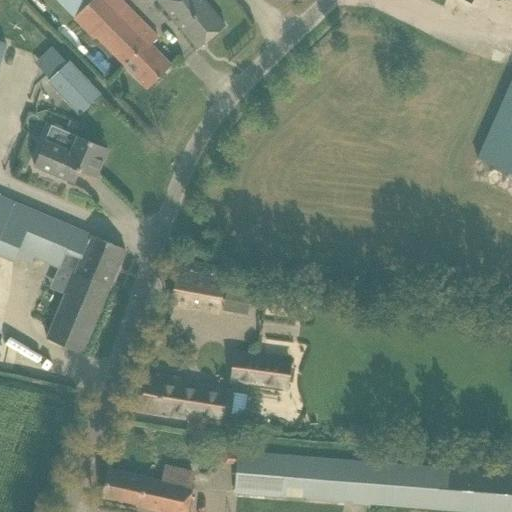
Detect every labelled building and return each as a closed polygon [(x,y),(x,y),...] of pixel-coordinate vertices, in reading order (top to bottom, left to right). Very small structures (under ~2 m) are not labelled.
[(157,38),(118,0),(56,0),(73,17),(72,18),(92,38),(95,37),(147,89),(171,66),(150,45),(157,38)] [(149,0),(152,3),(155,0),(196,49),(226,25),(204,0),(149,0)] [(99,95),(69,63),(49,82),(79,114),(99,95)] [(511,74),(475,157),(511,173),(511,74)] [(33,166),(67,181),(72,168),(95,178),(107,149),(76,136),(71,149),(44,138),(33,166)] [(0,195),(0,254),(12,260),(14,257),(30,264),(33,257),(59,268),(65,255),(77,261),(44,339),(63,347),(82,354),(110,288),(109,287),(125,250),(75,229),(0,195)] [(204,236),(201,246),(210,249),(213,239),(204,236)] [(180,263),(173,303),(218,311),(224,271),(180,263)] [(225,291),(222,308),(248,313),(251,295),(225,291)] [(287,388),(291,360),(234,352),(229,380),(287,388)] [(187,418),(185,432),(203,435),(206,421),(227,424),(231,391),(139,378),(130,410),(187,418)] [(359,503),(359,510),(369,511),(370,504),(473,511),(511,511),(511,472),(237,450),(235,465),(233,493),(359,503)] [(107,469),(100,499),(160,511),(186,511),(192,487),(190,486),(193,476),(163,470),(161,481),(107,469)]
